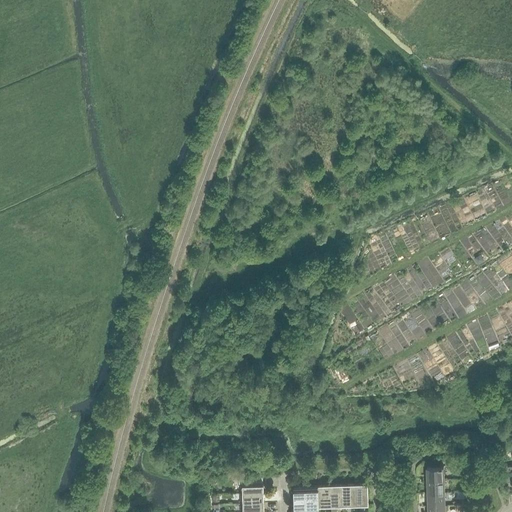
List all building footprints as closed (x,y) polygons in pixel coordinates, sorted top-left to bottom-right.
[(427,480),(444,479),(444,466),(427,467),(427,480)] [(243,493),(264,492),(263,482),(251,482),(251,478),(239,479),(239,483),(243,483),(243,493)] [(427,480),(428,493),(445,493),(444,479),(427,480)] [(355,483),(343,484),(343,505),(356,505),(355,483)] [(355,483),(356,505),(368,504),(367,483),(355,483)] [(331,484),(319,485),(319,506),(331,505),(331,484)] [(343,484),(331,484),(331,505),(331,511),(337,511),(337,505),(343,505),(343,484)] [(294,485),(295,506),(307,506),(306,485),(294,485)] [(319,485),(306,485),(307,506),(319,506),(319,485)] [(243,493),(244,503),(264,502),(264,492),(243,493)] [(445,506),(445,493),(428,493),(428,506),(445,506)] [(244,503),(244,511),(264,511),(264,502),(244,503)]
